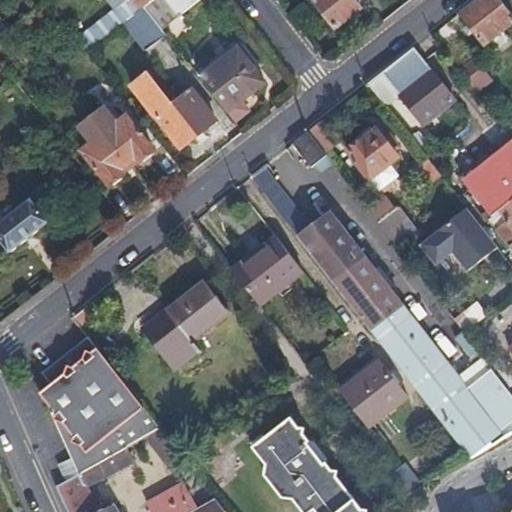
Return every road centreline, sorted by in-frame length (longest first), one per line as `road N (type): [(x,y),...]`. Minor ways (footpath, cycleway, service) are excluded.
road 1 (residential): [(0,348),(323,96)]
road 2 (residential): [(323,96),(445,0)]
road 3 (residential): [(249,0),(323,96)]
